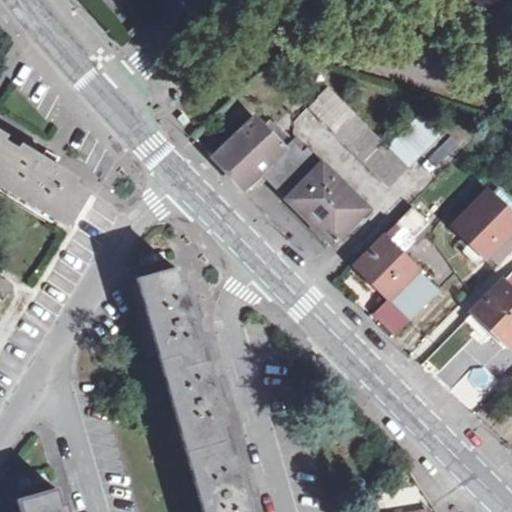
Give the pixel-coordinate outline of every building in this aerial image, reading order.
[(391,147),(334,89),(324,99),(312,108),(391,190),(445,140),(424,118),(391,147)] [(213,159),(243,189),(262,172),(268,179),(281,192),(328,239),(333,244),(368,212),(309,150),(304,155),(291,142),(293,140),(274,121),(265,130),(255,120),(213,159)] [(0,185),(70,228),(89,194),(75,185),(79,179),(66,171),(23,145),(19,150),(5,140),(7,135),(0,130),(0,185)] [(487,256),(489,255),(499,265),(511,252),(511,216),(488,193),(456,225),(487,256)] [(429,224),(413,207),(356,266),(389,299),(376,313),(396,332),(438,290),(400,252),(412,240),(416,244),(430,231),(429,224)] [(137,279),(201,511),(242,511),(240,503),(231,471),(215,412),(206,380),(193,333),(184,301),(175,269),(137,279)] [(0,277),(0,293),(4,296),(10,282),(0,277)] [(511,340),(511,279),(506,285),(504,283),(466,322),(477,332),(483,338),(487,334),(490,331),(507,346),(511,340)] [(189,300),(184,301),(193,333),(198,331),(195,323),(200,321),(198,314),(196,307),(192,308),(189,300)] [(342,381),(331,370),(327,374),(338,385),(342,381)] [(211,379),(206,380),(215,412),(220,411),(217,401),(221,400),(220,393),(218,386),(213,387),(211,379)] [(237,470),(231,471),(240,503),(245,502),(242,493),(247,492),(245,485),(243,478),(239,478),(237,470)] [(60,511),(54,490),(15,500),(18,511),(60,511)]
